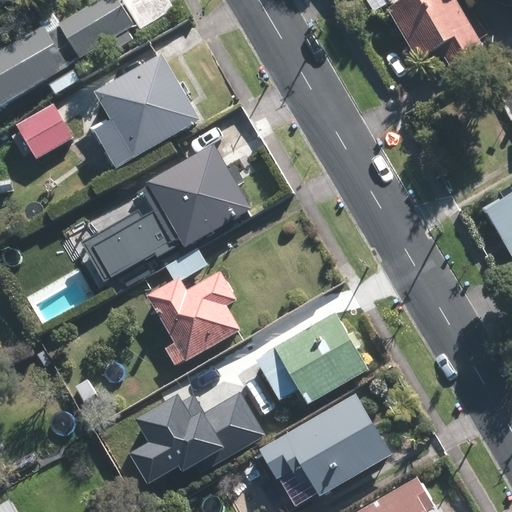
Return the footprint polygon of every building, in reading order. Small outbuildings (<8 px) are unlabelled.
[(115,41),(119,49),(133,40),(129,33),(135,29),(118,0),(108,0),(60,28),(80,61),(115,41)] [(409,0),(388,12),(417,62),(439,49),(450,67),(483,48),(454,0),(409,0)] [(0,58),(0,109),(70,70),(48,32),(0,58)] [(94,130),(117,170),(202,124),(166,59),(97,96),(110,121),(94,130)] [(18,127),(36,160),(74,139),(56,106),(18,127)] [(157,255),(181,242),(186,251),(253,212),(215,147),(148,186),(150,190),(143,194),(157,218),(146,224),(140,213),(84,245),(107,284),(157,255)] [(511,257),(511,197),(486,213),(511,257)] [(21,240),(0,251),(0,260),(5,269),(30,255),(21,240)] [(175,368),(184,363),(185,364),(218,346),(218,345),(242,331),(228,308),(237,302),(221,274),(187,293),(180,280),(148,299),(175,346),(166,351),(175,368)] [(280,404),(301,392),(309,407),(370,372),(337,315),(276,351),(277,351),(256,363),(280,404)] [(297,511),(392,458),(357,397),(260,453),(294,511),(297,511)] [(437,511),(419,481),(364,511),(437,511)]
